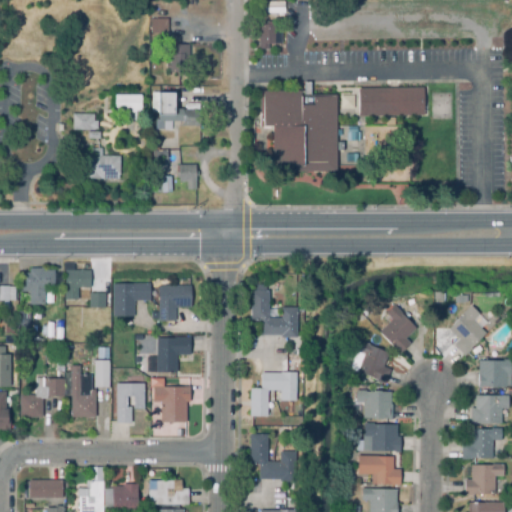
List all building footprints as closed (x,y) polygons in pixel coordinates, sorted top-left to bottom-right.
[(154,18),(171,18),(170,35),(153,35),(154,18)] [(258,51),(258,26),(264,26),(264,24),(274,23),(274,46),(268,46),(268,51),(258,51)] [(111,77),(92,77),(92,25),(107,25),(107,36),(112,36),(111,77)] [(166,44),(191,44),(193,73),(167,74),(166,44)] [(360,117),(361,89),(427,87),(430,116),(360,117)] [(153,92),(178,93),(179,109),(211,108),(213,128),(177,126),(158,125),(157,112),(151,112),(153,92)] [(262,92),(340,96),(339,175),(273,171),(277,128),(263,129),(262,92)] [(117,113),(117,111),(117,95),(144,96),(145,112),(136,113),(128,113),(117,113)] [(340,99),(353,99),(353,108),(340,108),(340,99)] [(73,114),(99,114),(99,124),(99,130),(72,131),(73,114)] [(347,143),(347,132),(356,132),(356,143),(347,143)] [(166,141),(158,140),(158,133),(166,133),(166,141)] [(387,157),(382,151),(390,144),(395,149),(387,157)] [(87,149),(105,150),(103,155),(106,155),(122,156),(122,180),(108,180),(87,180),(87,149)] [(166,161),(152,161),(152,151),(166,151),(166,161)] [(344,165),(344,156),(355,155),(356,164),(344,165)] [(178,181),(179,167),(197,166),(199,193),(189,191),(188,184),(178,181)] [(155,177),(167,177),(173,177),(175,195),(155,195),(155,177)] [(66,268),(95,271),(92,287),(80,288),(80,300),(66,300),(66,268)] [(22,294),(24,274),(32,269),(59,270),(56,287),(46,287),(47,304),(32,304),(22,294)] [(115,283),(154,283),(153,299),(136,301),(137,317),(115,317),(115,283)] [(0,286),(6,286),(16,286),(17,301),(0,302),(0,286)] [(160,322),(159,286),(195,286),(196,308),(178,308),(178,320),(160,322)] [(252,337),(254,290),(270,289),(272,317),(284,317),(284,308),(299,307),(299,338),(252,337)] [(103,310),(103,296),(89,296),(89,310),(103,310)] [(393,305),(384,313),(390,319),(377,332),(398,354),(409,343),(404,337),(413,328),(393,305)] [(486,336),(473,323),(479,316),(471,308),(449,331),(459,340),(452,347),(464,358),(486,336)] [(28,335),(17,335),(17,314),(28,314),(28,335)] [(159,372),(159,339),(193,339),(193,355),(181,355),(179,373),(159,372)] [(358,339),(345,366),(382,383),(388,370),(381,367),(387,352),(358,339)] [(0,346),(3,346),(3,354),(8,354),(8,387),(0,387),(0,346)] [(96,347),(96,358),(107,358),(106,347),(96,347)] [(92,360),(107,360),(107,386),(92,386),(92,360)] [(478,389),(511,389),(511,362),(478,362),(478,389)] [(69,366),(77,366),(77,375),(89,375),(89,389),(94,389),(93,417),(68,417),(69,366)] [(294,372),(278,372),(278,373),(259,372),(259,388),(248,388),(248,415),(264,416),(265,390),(278,390),(277,401),(294,401),(294,372)] [(33,377),(43,377),(43,378),(63,378),(62,396),(45,396),(45,398),(41,398),(41,418),(18,418),(18,394),(33,394),(33,377)] [(163,422),(163,403),(154,401),(152,378),(167,378),(166,386),(191,387),(193,403),(189,424),(163,422)] [(132,408),(142,408),(142,383),(114,383),(114,422),(129,422),(129,406),(124,406),(124,396),(132,396),(132,408)] [(355,406),(361,406),(361,421),(390,421),(390,393),(355,393),(355,406)] [(508,411),(508,397),(470,397),(470,426),(500,426),(500,411),(508,411)] [(362,424),(393,425),(393,436),(399,437),(399,453),(361,452),(362,424)] [(463,461),(492,461),(492,442),(500,442),(500,431),(463,431),(463,461)] [(247,434),(265,434),(265,462),(278,462),(278,451),(292,451),(292,481),(277,481),(277,479),(257,479),(257,464),(247,464),(247,434)] [(357,476),(371,476),(371,486),(400,486),(400,471),(391,471),(391,458),(357,458),(357,476)] [(494,479),(503,479),(503,467),(473,467),(473,480),(464,480),(464,496),(494,496),(494,479)] [(27,480),(27,497),(60,498),(61,480),(27,480)] [(101,511),(102,483),(87,483),(87,490),(76,490),(76,511),(101,511)] [(148,507),(188,507),(188,490),(182,490),(182,483),(148,483),(148,507)] [(113,511),(137,511),(137,487),(113,487),(113,511)] [(396,511),(396,491),(361,491),(361,502),(368,502),(368,511),(396,511)] [(466,502),(465,511),(501,511),(501,503),(466,502)]
